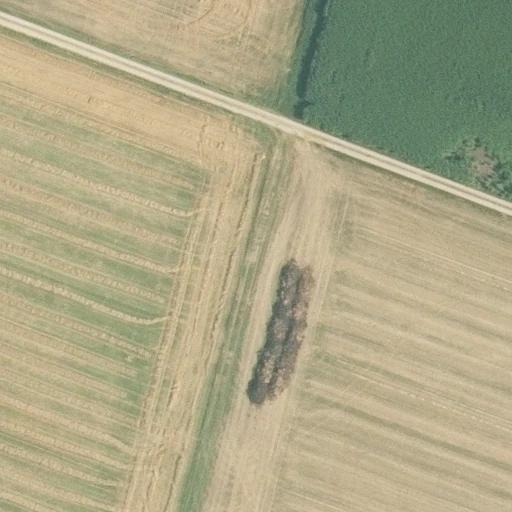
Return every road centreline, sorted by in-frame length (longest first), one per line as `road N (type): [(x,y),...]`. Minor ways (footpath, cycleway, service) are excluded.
road 1 (track): [(511,209),(0,18)]
road 2 (track): [(321,0),(186,511)]
